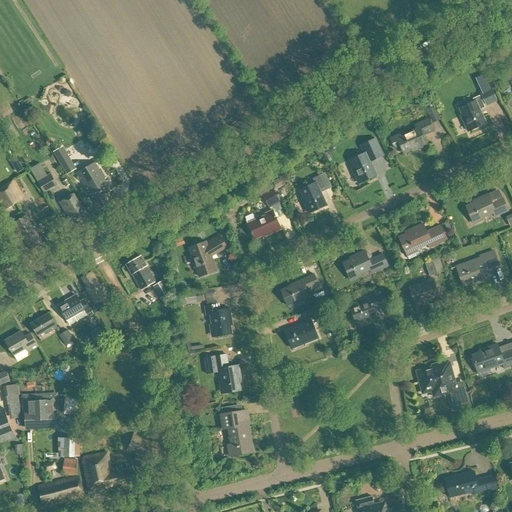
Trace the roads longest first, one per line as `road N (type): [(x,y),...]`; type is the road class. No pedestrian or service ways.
road 1 (secondary): [(0,295),(506,0)]
road 2 (residential): [(283,477),(253,294),(258,267),(511,148)]
road 3 (residential): [(402,445),(391,374),(399,349),(511,307)]
road 4 (residential): [(283,477),(402,445)]
